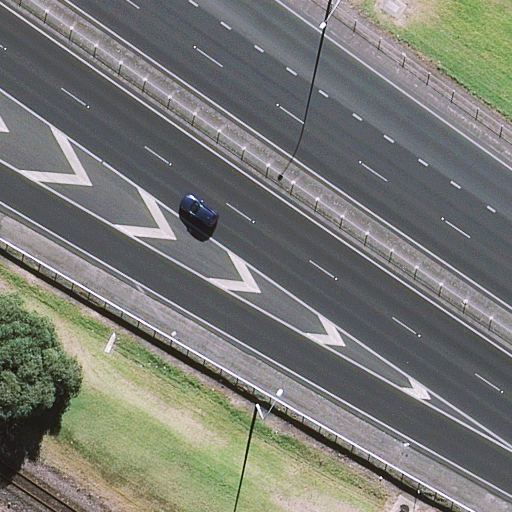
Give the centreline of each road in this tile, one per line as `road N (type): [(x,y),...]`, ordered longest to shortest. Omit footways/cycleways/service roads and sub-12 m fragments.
road 1 (motorway): [(511,388),(0,42)]
road 2 (motorway): [(511,450),(0,150)]
road 3 (motorway): [(216,51),(511,259)]
